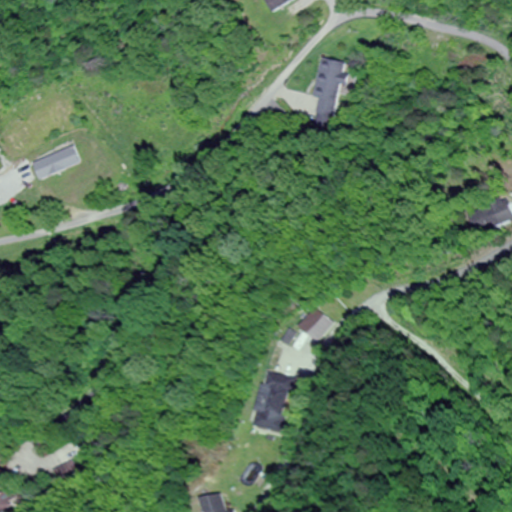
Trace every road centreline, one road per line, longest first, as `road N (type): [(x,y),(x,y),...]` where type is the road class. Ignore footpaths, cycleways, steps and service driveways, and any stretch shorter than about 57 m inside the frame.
road 1 (residential): [(511,354),(448,349),(407,358),(312,317),(0,255)]
road 2 (residential): [(0,237),(157,198),(336,31)]
road 3 (residential): [(336,31),(387,19),(490,44),(511,73)]
